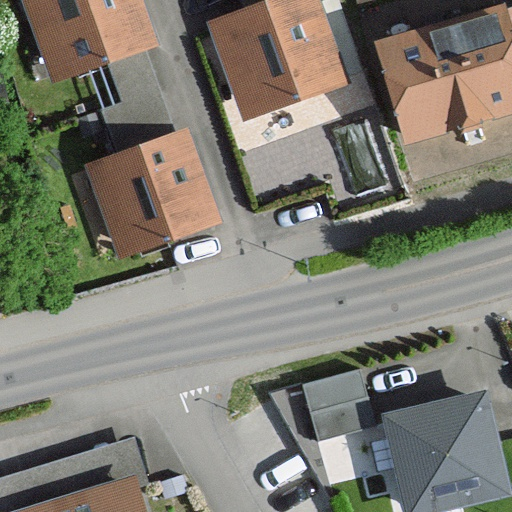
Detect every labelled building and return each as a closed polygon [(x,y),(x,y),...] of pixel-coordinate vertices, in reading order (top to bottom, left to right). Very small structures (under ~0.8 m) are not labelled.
[(10,0),(43,96),(158,57),(138,0),(10,0)] [(237,135),(350,98),(317,0),(297,0),(203,31),(237,135)] [(511,18),(376,57),(405,161),(511,131),(511,18)] [(115,275),(222,237),(186,138),(80,176),(115,275)] [(355,376),(295,391),(309,451),(369,436),(355,376)] [(487,511),(511,506),(511,492),(490,399),(381,425),(401,511),(487,511)] [(140,511),(134,488),(41,511),(140,511)]
